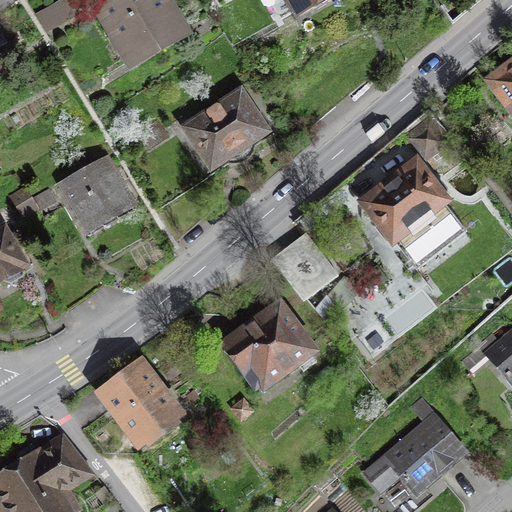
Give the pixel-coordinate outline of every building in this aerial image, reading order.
[(159,0),(112,0),(94,11),(106,33),(116,28),(133,59),(179,33),(159,0)] [(284,0),(292,13),(314,0),(284,0)] [(63,1),(38,15),(46,30),(72,16),(63,1)] [(511,65),(489,82),(511,113),(511,65)] [(209,118),(191,130),(217,171),(229,164),(227,154),(234,159),(240,159),(245,157),(248,150),(246,142),(255,147),(266,140),(239,98),(221,110),(217,107),(208,113),(209,118)] [(402,131),(424,162),(450,140),(427,110),(402,131)] [(156,122),(138,134),(147,149),(166,137),(156,122)] [(416,165),(365,204),(394,240),(407,230),(414,238),(437,221),(431,212),(444,202),(442,200),(445,197),(446,190),(442,184),(434,183),(431,185),(416,165)] [(80,206),(90,225),(125,205),(115,186),(117,185),(112,177),(110,178),(105,168),(63,191),(73,209),(80,206)] [(38,209),(38,208),(32,200),(25,187),(11,195),(23,217),(38,209)] [(48,191),(32,200),(38,208),(53,199),(48,191)] [(27,268),(17,251),(23,248),(16,234),(10,238),(3,226),(0,227),(0,283),(5,281),(11,283),(21,277),(22,271),(27,268)] [(293,281),(310,269),(300,255),(283,267),(293,281)] [(72,268),(90,292),(104,282),(86,258),(74,267),(72,268)] [(65,311),(90,292),(72,268),(47,286),(65,311)] [(344,278),(326,299),(337,310),(358,284),(358,281),(344,278)] [(263,386),(264,388),(313,352),(280,307),(226,346),(245,371),(242,373),(255,392),(263,386)] [(511,332),(499,344),(492,335),(479,346),(507,379),(502,383),(511,393),(511,392),(511,332)] [(106,397),(138,440),(174,413),(142,369),(106,397)] [(394,511),(397,510),(398,511),(411,511),(430,496),(421,485),(436,473),(437,475),(465,451),(429,409),(431,408),(423,400),(414,408),(426,422),(366,473),(380,490),(370,498),(380,511),(394,511)] [(39,458),(59,490),(76,480),(80,485),(95,476),(67,441),(66,442),(39,458)] [(72,511),(59,490),(39,458),(0,481),(0,501),(2,505),(0,506),(0,511),(72,511)]
